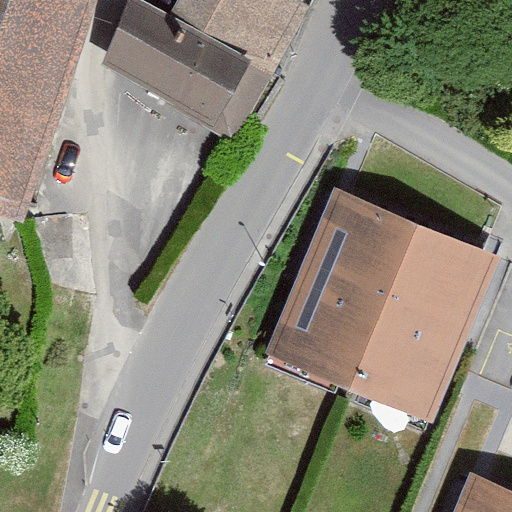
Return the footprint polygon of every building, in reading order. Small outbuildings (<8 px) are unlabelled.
[(0,0),(0,209),(19,216),(93,0),(0,0)] [(287,1),(284,0),(185,0),(174,23),(255,64),(287,1)] [(174,23),(144,8),(114,67),(225,123),(255,64),(174,23)] [(501,262),(335,192),(266,357),(432,427),(501,262)] [(511,511),(511,498),(482,485),(470,511),(511,511)]
